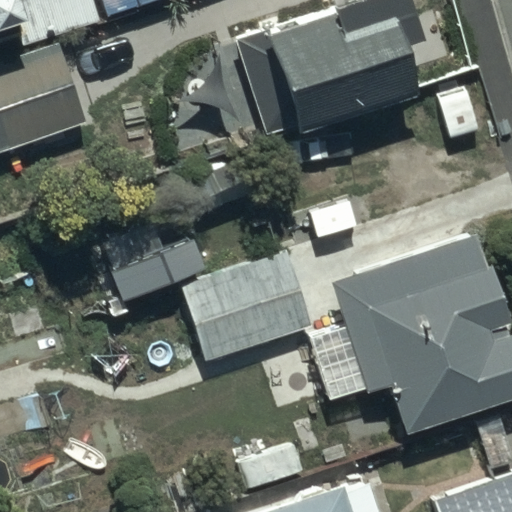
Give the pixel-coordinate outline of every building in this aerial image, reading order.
[(0,0),(0,24),(11,21),(18,40),(96,15),(91,0),(0,0)] [(404,29),(392,0),(315,0),(319,7),(250,34),(288,131),(403,86),(384,37),(404,29)] [(51,35),(0,52),(0,145),(79,119),(51,35)] [(511,368),(466,231),(319,274),(356,388),(378,382),(393,429),(511,386),(511,368)] [(172,279),(198,357),(302,321),(276,246),(172,279)] [(511,511),(511,468),(428,496),(433,511),(511,511)] [(372,511),(363,482),(336,490),(333,479),(234,511),(372,511)]
